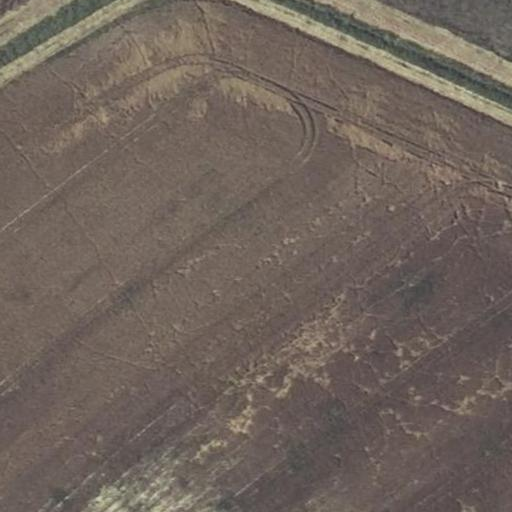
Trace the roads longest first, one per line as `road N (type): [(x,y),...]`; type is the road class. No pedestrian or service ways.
road 1 (track): [(511,80),(329,0),(58,0),(0,37)]
road 2 (track): [(234,0),(511,118)]
road 3 (track): [(0,81),(111,12),(153,0)]
